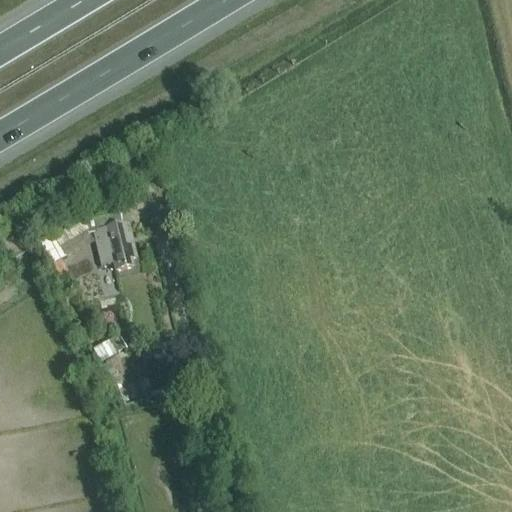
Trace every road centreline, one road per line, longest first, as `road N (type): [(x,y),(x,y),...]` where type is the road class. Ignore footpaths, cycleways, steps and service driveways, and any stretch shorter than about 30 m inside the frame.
road 1 (unclassified): [(231,511),(155,191),(139,164),(125,160),(22,226)]
road 2 (motorway): [(0,136),(225,0)]
